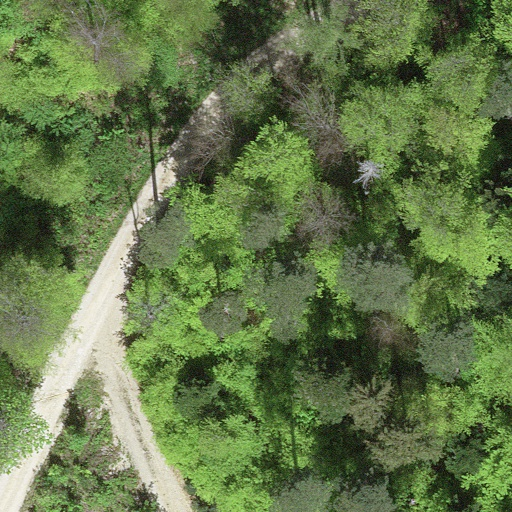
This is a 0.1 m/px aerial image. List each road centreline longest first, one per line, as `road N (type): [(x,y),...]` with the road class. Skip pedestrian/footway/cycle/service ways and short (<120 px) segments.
road 1 (track): [(0,511),(42,409),(202,126),(260,61),(359,0)]
road 2 (track): [(88,322),(166,511)]
